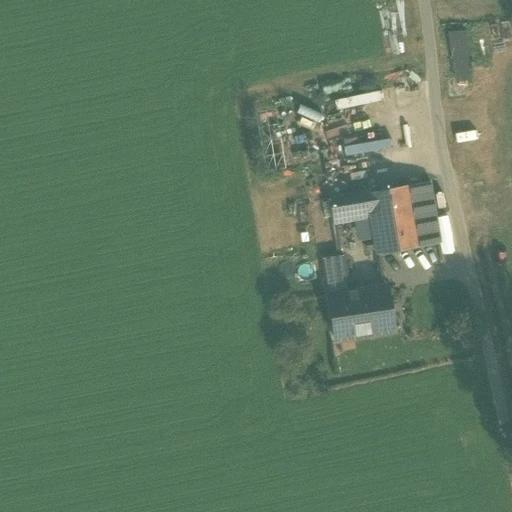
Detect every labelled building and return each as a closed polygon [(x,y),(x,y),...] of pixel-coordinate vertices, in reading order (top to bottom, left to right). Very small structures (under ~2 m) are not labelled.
[(450,31),(453,79),(470,78),(467,30),(450,31)] [(257,116),(267,169),(400,146),(390,92),(257,116)] [(427,183),(406,187),(417,248),(438,245),(427,183)] [(377,255),(417,248),(406,187),(367,194),(369,211),(377,255)] [(348,215),(369,211),(367,194),(344,197),(348,215)] [(334,218),(348,215),(344,197),(331,200),(334,218)] [(322,260),(328,297),(347,294),(342,257),(322,260)] [(352,338),(392,332),(385,289),(347,294),(328,297),(335,344),(338,344),(336,333),(350,331),(351,338),(352,338)] [(336,333),(338,344),(353,342),(352,338),(351,338),(350,331),(336,333)]
